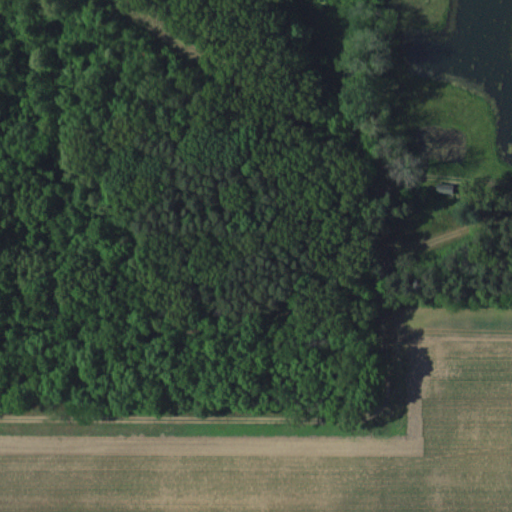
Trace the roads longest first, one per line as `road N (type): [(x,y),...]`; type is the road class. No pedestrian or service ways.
road 1 (residential): [(357,422),(351,269),(340,212),(294,172),(195,0)]
road 2 (residential): [(0,318),(109,314),(351,269)]
road 3 (residential): [(362,0),(357,190),(340,212)]
